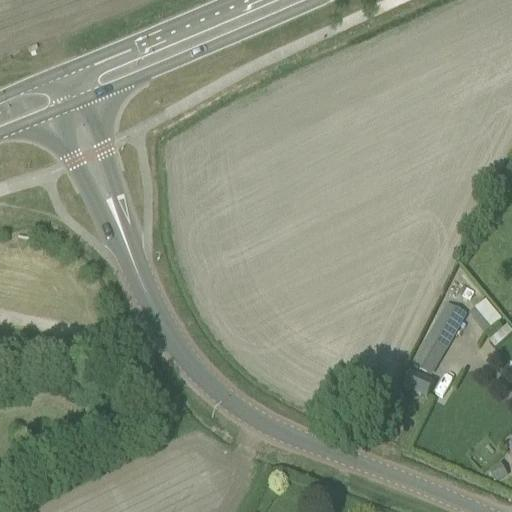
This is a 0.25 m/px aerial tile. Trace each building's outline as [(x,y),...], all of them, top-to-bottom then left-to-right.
[(485,302),(469,315),(484,335),(501,321),(485,302)] [(412,366),(426,374),(461,314),(447,306),(412,366)] [(467,317),(461,314),(426,374),(432,378),(467,317)] [(409,375),(402,390),(427,401),(427,399),(433,386),(409,375)] [(493,481),(502,476),(496,466),(488,470),(493,481)]
